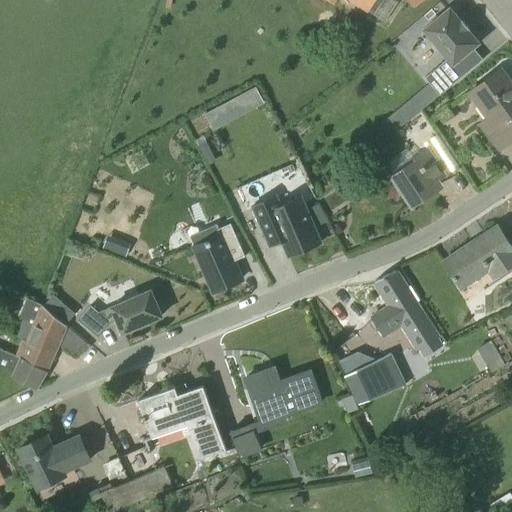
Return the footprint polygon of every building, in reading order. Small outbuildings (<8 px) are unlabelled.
[(327,0),(334,4),(336,0),(350,0),(368,11),(375,0),(327,0)] [(440,95),(483,60),(473,48),(477,44),(478,44),(479,43),(478,41),(468,30),(470,28),(462,19),(461,20),(451,9),(450,7),(448,9),(425,28),(423,29),(425,31),(448,59),(425,78),(440,95)] [(511,140),(511,86),(500,70),(474,89),(467,94),(487,121),(481,124),(499,148),(511,139),(511,140)] [(257,84),(205,109),(213,126),(265,101),(257,84)] [(444,174),(433,157),(427,148),(414,157),(416,161),(393,176),(412,205),(436,189),(431,182),(444,174)] [(277,195),(252,206),(269,246),(282,240),(289,256),(321,242),(301,196),(281,205),(277,195)] [(217,228),(220,235),(194,246),(213,290),(241,278),(233,260),(245,255),(231,222),(217,228)] [(470,269),(476,278),(488,270),(494,278),(511,266),(511,246),(500,228),(475,245),(472,243),(472,242),(443,262),(455,280),(470,269)] [(417,349),(420,348),(425,356),(443,345),(417,302),(419,300),(410,285),(407,287),(396,270),(375,281),(391,308),(374,319),(384,335),(402,324),(417,349)] [(123,332),(138,326),(162,315),(161,313),(164,311),(158,297),(154,299),(151,290),(99,313),(90,305),(78,320),(98,337),(110,323),(118,319),(123,332)] [(55,312),(63,303),(53,294),(45,304),(55,312)] [(24,340),(18,355),(46,370),(47,367),(58,344),(79,356),(91,346),(75,333),(43,305),(31,299),(24,314),(37,319),(28,341),(24,340)] [(36,388),(46,370),(18,355),(18,356),(0,348),(0,367),(15,376),(36,388)] [(340,360),(345,370),(365,360),(360,350),(340,360)] [(391,353),(346,375),(360,403),(406,384),(391,353)] [(246,377),(261,420),(231,430),(243,466),(261,459),(252,433),(287,421),(285,415),(321,402),(310,370),(279,381),(274,367),(246,377)] [(141,416),(142,419),(145,418),(152,438),(187,426),(199,460),(226,450),(210,404),(203,385),(178,394),(175,387),(138,399),(144,415),(141,416)] [(19,448),(28,466),(38,488),(66,475),(64,471),(90,459),(79,435),(53,448),(47,435),(19,448)] [(137,501),(129,480),(120,457),(103,464),(111,483),(91,491),(94,501),(104,497),(110,511),(137,501)] [(165,466),(129,480),(137,501),(173,486),(165,466)]
